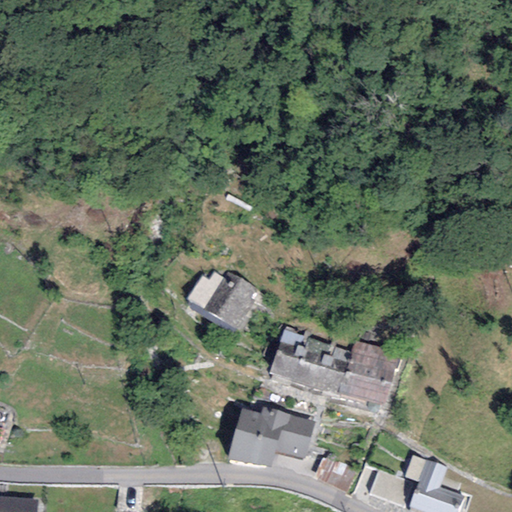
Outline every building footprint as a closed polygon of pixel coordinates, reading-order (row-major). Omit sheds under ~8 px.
[(224,278),(214,272),(208,281),(201,276),(187,297),(231,340),(255,301),(250,298),(255,290),(227,273),(224,278)] [(284,329),(268,373),(337,395),(350,352),(284,329)] [(400,352),(354,341),(350,352),(337,395),(383,406),(400,352)] [(263,406),(260,415),(242,409),(227,459),(270,467),(274,452),(303,460),(315,422),(263,406)] [(419,482),(427,460),(412,455),(404,476),(419,482)] [(322,457),(313,477),(346,492),(355,472),(322,457)] [(408,510),(412,511),(457,511),(464,496),(438,486),(446,467),(427,460),(419,482),(408,510)] [(0,511),(36,511),(37,499),(0,496),(0,511)]
